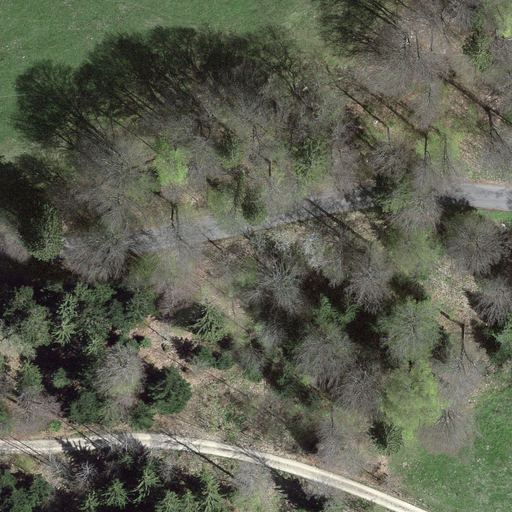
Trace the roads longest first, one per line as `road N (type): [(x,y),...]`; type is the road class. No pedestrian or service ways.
road 1 (tertiary): [(511,196),(395,190),(145,240),(0,243)]
road 2 (track): [(410,511),(291,468),(206,448),(117,440),(0,446)]
